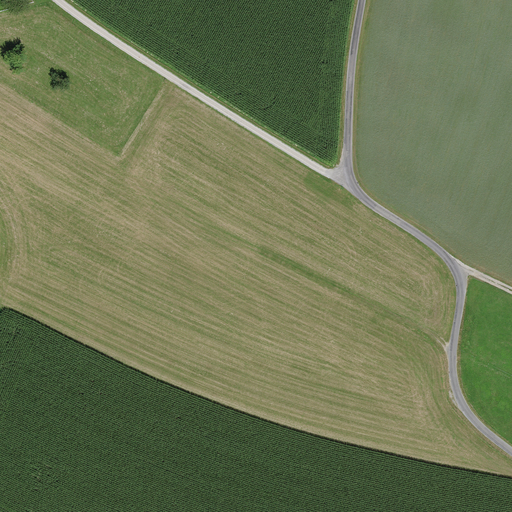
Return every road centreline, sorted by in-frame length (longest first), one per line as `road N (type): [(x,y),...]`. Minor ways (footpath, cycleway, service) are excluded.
road 1 (unclassified): [(511,452),(472,419),(455,380),(457,272),(349,181),(362,0)]
road 2 (track): [(349,181),(61,0)]
